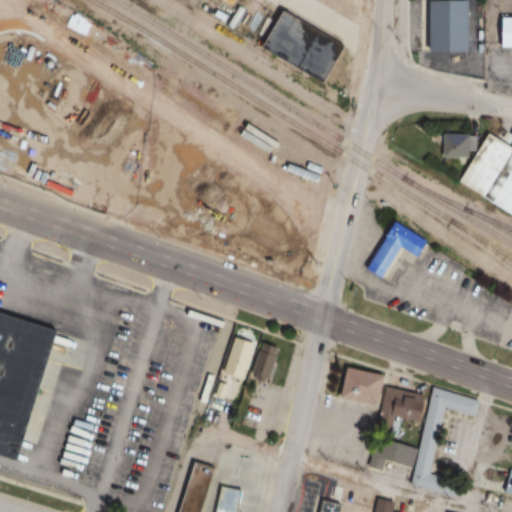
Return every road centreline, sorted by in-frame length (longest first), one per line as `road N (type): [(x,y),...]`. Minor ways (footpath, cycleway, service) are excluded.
road 1 (primary): [(511,385),(0,202)]
road 2 (residential): [(375,84),(319,317)]
road 3 (residential): [(319,317),(275,511)]
road 4 (tertiary): [(511,110),(375,84)]
